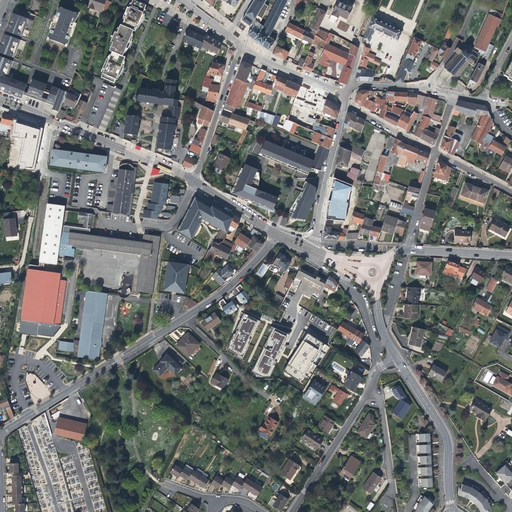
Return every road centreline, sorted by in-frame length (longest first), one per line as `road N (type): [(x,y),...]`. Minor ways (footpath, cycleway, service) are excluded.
road 1 (residential): [(0,430),(218,292),(278,234)]
road 2 (residential): [(0,101),(195,181)]
road 3 (residential): [(451,511),(444,436),(396,356)]
road 4 (residential): [(367,385),(288,511)]
road 5 (residential): [(345,104),(309,248)]
road 6 (residential): [(195,181),(241,46)]
road 7 (residential): [(367,385),(381,411),(392,492),(386,501)]
